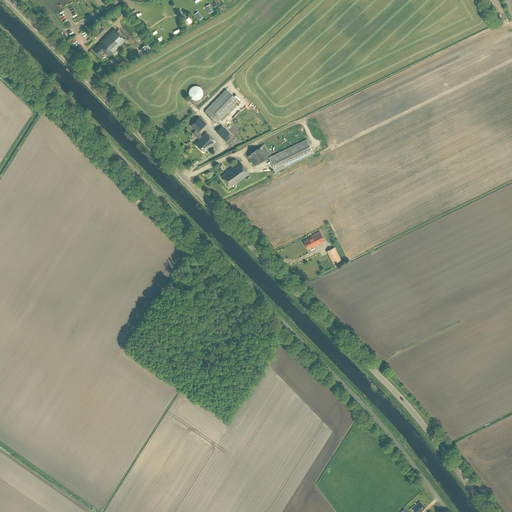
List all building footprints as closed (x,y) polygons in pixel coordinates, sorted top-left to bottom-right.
[(203,17),(198,11),(195,14),(199,20),(203,17)] [(104,27),(103,28),(102,27),(96,32),(100,37),(106,31),(107,30),(104,27)] [(117,32),(114,29),(113,28),(100,41),(101,42),(93,50),(99,57),(104,52),(109,58),(126,41),(122,37),(124,35),(119,30),(117,32)] [(149,42),(140,48),(144,53),(152,47),(149,42)] [(195,86),(189,92),(195,97),(201,91),(195,86)] [(219,117),(221,120),(238,103),(225,91),(204,113),(211,120),(215,116),(217,119),(219,117)] [(240,106),(221,123),(226,128),(244,111),(240,106)] [(257,114),(252,119),(259,128),(265,124),(257,114)] [(198,133),(207,124),(199,117),(190,125),(196,131),(193,133),(199,140),(195,144),(203,152),(205,150),(206,150),(206,149),(208,148),(209,148),(216,141),(207,132),(202,137),(198,133)] [(242,122),(228,131),(232,136),(245,127),(242,122)] [(213,129),(224,140),(230,134),(219,123),(213,129)] [(276,173),(313,154),(306,139),(269,158),(276,173)] [(271,154),(264,144),(260,148),(259,147),(256,149),(251,153),(247,156),(255,166),(259,163),(259,164),(265,160),(264,159),(271,154)] [(234,184),(248,174),(239,161),(223,173),(224,174),(221,176),(229,187),(234,183),(234,184)] [(323,242),(318,232),(310,236),(310,237),(305,239),(306,240),(303,241),(307,248),(313,246),(315,244),(315,246),(323,242)] [(333,264),(341,260),(335,248),(327,252),(333,264)] [(421,511),(426,508),(421,502),(417,505),(416,504),(412,507),(413,508),(416,511),(421,511)]
